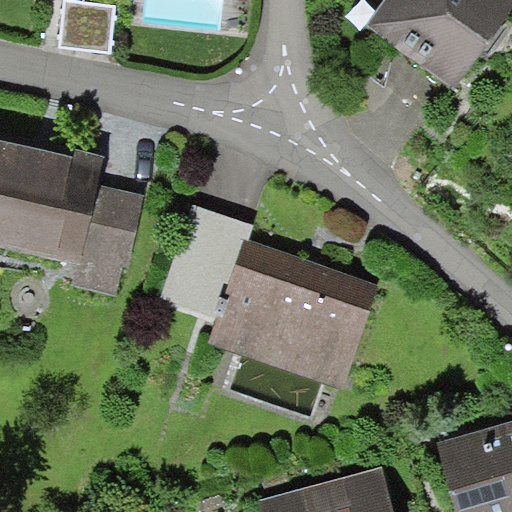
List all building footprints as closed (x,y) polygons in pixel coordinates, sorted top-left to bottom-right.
[(511,1),(511,0),(386,0),(368,25),(451,85),(511,1)] [(90,11),(75,9),(66,57),(110,65),(119,16),(90,11)] [(99,160),(0,135),(0,244),(44,255),(39,275),(112,292),(136,192),(94,182),(99,160)] [(253,226),(190,205),(161,293),(216,311),(208,334),(337,378),(369,282),(248,242),(253,226)] [(511,416),(430,434),(453,511),(500,511),(509,509),(511,511),(511,416)] [(390,511),(379,467),(259,498),(262,511),(390,511)]
